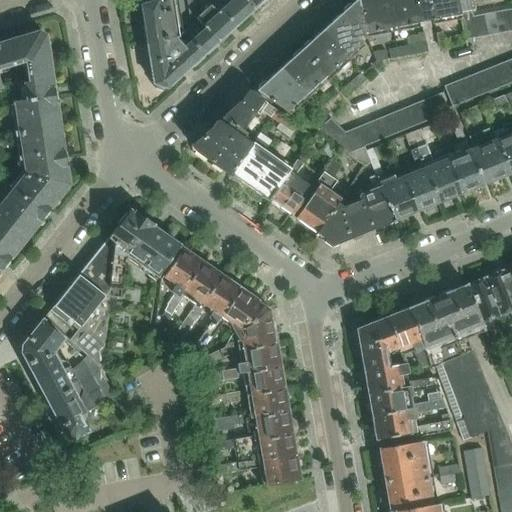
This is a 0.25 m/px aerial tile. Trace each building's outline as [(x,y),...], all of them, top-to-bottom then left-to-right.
[(157,0),(141,5),(147,42),(177,37),(178,36),(171,0),(157,0)] [(196,16),(194,0),(185,0),(188,17),(196,16)] [(240,0),(219,0),(214,2),(196,17),(217,41),(250,12),(240,0)] [(240,0),(250,12),(262,0),(240,0)] [(355,0),(353,0),(323,28),(347,55),(361,42),(357,38),(363,33),(355,0)] [(355,0),(363,33),(393,28),(387,0),(355,0)] [(428,0),(387,0),(393,28),(432,20),(428,0)] [(458,15),(455,0),(428,0),(432,20),(458,15)] [(455,0),(458,15),(470,13),(474,12),(472,3),(488,0),(455,0)] [(499,33),(511,30),(506,6),(494,8),(499,33)] [(499,33),(494,8),(482,10),(487,35),(499,33)] [(475,37),(487,35),(482,10),(474,12),(470,13),(475,37)] [(475,37),(470,13),(458,15),(464,39),(475,37)] [(199,29),(201,31),(187,44),(178,36),(177,37),(147,42),(154,90),(162,92),(217,41),(196,17),(190,19),(193,22),(183,32),(189,38),(199,29)] [(323,28),(302,48),(326,74),(347,55),(323,28)] [(39,33),(0,44),(0,68),(21,61),(47,52),(45,36),(39,33)] [(444,40),(442,33),(435,35),(438,48),(443,50),(453,48),(451,39),(444,40)] [(426,52),(425,44),(406,47),(408,55),(426,52)] [(390,58),(408,55),(406,47),(388,50),(390,58)] [(302,48),(281,68),(305,94),(326,74),(302,48)] [(386,60),(385,50),(372,53),(375,62),(371,66),(376,71),(382,66),(381,61),(386,60)] [(15,103),(18,124),(57,118),(47,52),(21,61),(22,73),(28,73),(29,83),(22,84),(18,89),(20,102),(15,103)] [(502,64),(509,84),(511,82),(511,62),(511,61),(502,64)] [(492,68),(500,88),(509,84),(502,64),(492,68)] [(287,111),(305,94),(281,68),(257,91),(287,111)] [(482,72),(490,92),(500,88),(492,68),(482,72)] [(473,76),(480,95),(490,92),(482,72),(473,76)] [(367,78),(362,73),(349,86),(353,91),(367,78)] [(463,80),(471,99),(480,95),(473,76),(463,80)] [(453,84),(461,103),(471,99),(463,80),(453,84)] [(461,103),(453,84),(444,88),(451,107),(461,103)] [(251,93),(218,122),(239,136),(255,113),(259,115),(267,104),(251,93)] [(325,105),(331,111),(343,101),(338,95),(325,105)] [(448,113),(441,95),(431,99),(438,117),(448,113)] [(511,133),(496,139),(510,173),(511,171),(511,114),(505,96),(493,101),(497,111),(507,107),(511,118),(511,123),(507,125),(510,130),(511,129),(511,133)] [(438,117),(431,99),(421,102),(428,121),(438,117)] [(428,121),(421,102),(411,106),(419,124),(428,121)] [(331,111),(325,105),(310,118),(319,130),(323,125),(320,122),(331,111)] [(419,124),(411,106),(402,110),(409,128),(419,124)] [(409,128),(402,110),(392,114),(399,132),(409,128)] [(275,111),(270,117),(292,132),(297,125),(275,111)] [(399,132),(392,114),(382,118),(390,136),(399,132)] [(463,136),(455,115),(447,118),(456,139),(463,136)] [(68,185),(57,118),(18,124),(25,174),(68,185)] [(390,136),(382,118),(373,122),(380,140),(390,136)] [(346,154),(351,152),(344,134),(330,119),(323,125),(319,130),(316,133),(346,154)] [(231,174),(251,145),(239,136),(218,122),(195,143),(197,152),(230,175),(231,174)] [(380,140),(373,122),(363,126),(370,144),(380,140)] [(370,144),(363,126),(353,130),(361,148),(370,144)] [(361,148),(353,130),(344,134),(351,152),(361,148)] [(410,134),(437,201),(460,192),(447,159),(428,167),(426,163),(429,162),(427,157),(417,131),(410,134)] [(415,210),(437,201),(410,134),(405,136),(414,162),(415,168),(418,167),(419,170),(403,177),(415,210)] [(484,183),(486,182),(510,173),(496,139),(477,147),(476,143),(477,143),(475,137),(467,141),(484,183)] [(464,152),(447,159),(460,192),(484,183),(467,141),(458,144),(460,149),(463,148),(464,152)] [(252,142),(251,145),(231,174),(269,200),(269,199),(290,168),(252,142)] [(393,219),(415,210),(403,177),(383,185),(382,182),(384,181),(382,175),(373,149),(370,150),(368,146),(364,147),(393,219)] [(319,185),(297,218),(318,232),(316,235),(332,246),(394,221),(393,219),(364,147),(346,154),(363,167),(370,164),(371,166),(366,168),(370,179),(369,180),(371,186),(374,185),(375,189),(361,194),(359,197),(361,201),(344,207),(337,203),(341,198),(330,190),(337,180),(332,177),(341,165),(332,158),(317,180),(319,185)] [(297,159),(290,168),(269,199),(293,215),(311,187),(294,175),(302,163),(297,159)] [(25,174),(0,204),(0,221),(23,240),(68,185),(25,174)] [(355,178),(344,195),(352,200),(359,189),(355,178)] [(128,216),(104,244),(119,256),(125,257),(126,255),(133,260),(154,230),(152,229),(153,227),(134,214),(128,216)] [(0,268),(23,240),(0,221),(0,268)] [(178,247),(154,230),(133,260),(157,277),(178,247)] [(119,256),(104,244),(50,312),(65,324),(68,321),(79,328),(67,343),(98,368),(107,316),(109,299),(118,300),(123,266),(118,262),(119,256)] [(170,292),(173,294),(178,297),(201,263),(182,249),(161,280),(173,288),(170,292)] [(220,276),(201,263),(178,297),(173,294),(156,319),(152,316),(151,325),(159,331),(184,296),(195,304),(199,307),(220,276)] [(502,271),(483,278),(499,317),(510,312),(511,318),(511,268),(502,272),(502,271)] [(207,318),(211,320),(215,323),(239,289),(220,276),(199,307),(195,304),(172,337),(179,342),(202,309),(210,314),(207,318)] [(465,285),(481,324),(499,317),(483,278),(465,285)] [(435,366),(472,353),(466,339),(484,331),(481,324),(465,285),(462,286),(451,292),(438,296),(407,308),(408,310),(428,362),(431,368),(435,366)] [(259,303),(239,289),(215,323),(211,320),(204,330),(189,353),(191,356),(200,351),(211,334),(221,322),(231,329),(233,333),(241,327),(259,303)] [(203,375),(212,371),(206,364),(227,356),(239,354),(238,350),(275,342),(269,310),(259,303),(241,327),(233,333),(226,342),(223,347),(218,350),(194,360),(199,373),(203,375)] [(417,363),(428,362),(408,310),(386,319),(385,317),(361,327),(356,333),(360,357),(385,353),(397,349),(398,351),(411,346),(417,363)] [(41,323),(20,348),(53,351),(62,340),(41,323)] [(153,332),(149,338),(172,355),(181,351),(153,332)] [(237,363),(238,369),(238,372),(279,366),(275,342),(238,350),(239,354),(241,363),(237,363)] [(61,366),(53,351),(20,348),(22,355),(61,426),(60,426),(66,437),(75,439),(84,434),(87,428),(83,422),(85,413),(105,402),(113,417),(122,413),(105,381),(102,383),(101,376),(85,359),(71,372),(66,363),(61,366)] [(362,371),(365,370),(387,367),(385,353),(360,357),(362,371)] [(472,353),(435,366),(462,441),(486,432),(490,457),(511,453),(510,446),(472,353)] [(369,393),(406,387),(404,375),(408,373),(407,366),(405,364),(387,367),(365,370),(369,393)] [(246,394),(283,388),(279,366),(238,372),(238,369),(209,374),(205,377),(206,383),(243,377),(246,392),(246,394)] [(511,374),(503,378),(511,399),(511,374)] [(434,382),(406,387),(369,393),(373,417),(444,404),(443,400),(410,406),(408,398),(412,396),(412,393),(437,389),(434,382)] [(250,417),(287,411),(283,388),(246,394),(246,392),(206,399),(207,406),(247,400),(249,413),(250,417)] [(377,440),(415,433),(415,438),(449,432),(449,422),(414,428),(412,420),(416,418),(416,416),(445,411),(444,404),(373,417),(377,440)] [(254,440),(291,435),(287,411),(250,417),(249,413),(236,416),(210,420),(211,428),(250,422),(253,436),(254,440)] [(258,463),(295,457),(291,435),(254,440),(253,436),(214,443),(215,452),(233,449),(236,463),(257,460),(258,463)] [(398,511),(432,504),(421,442),(378,449),(381,463),(385,467),(389,495),(387,499),(389,511),(398,511)] [(489,497),(481,449),(463,452),(471,500),(489,497)] [(511,464),(511,457),(511,453),(490,457),(492,468),(511,464)] [(262,486),(299,480),(295,457),(258,463),(257,460),(236,463),(218,466),(219,474),(259,467),(262,486)] [(511,475),(511,464),(492,468),(494,478),(511,475)] [(458,474),(457,466),(437,469),(440,486),(454,483),(453,475),(458,474)] [(511,475),(494,478),(496,489),(511,486),(511,475)] [(511,486),(496,489),(498,500),(511,497),(511,486)] [(511,497),(498,500),(500,511),(511,508),(511,497)] [(437,511),(436,503),(432,504),(398,511),(437,511)]
